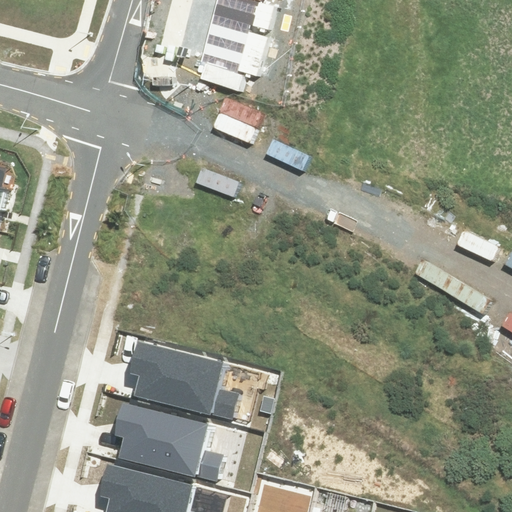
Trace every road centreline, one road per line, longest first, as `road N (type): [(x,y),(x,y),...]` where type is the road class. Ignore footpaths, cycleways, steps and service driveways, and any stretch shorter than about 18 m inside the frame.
road 1 (residential): [(104,113),(10,511)]
road 2 (unknown): [(177,135),(361,209),(511,287)]
